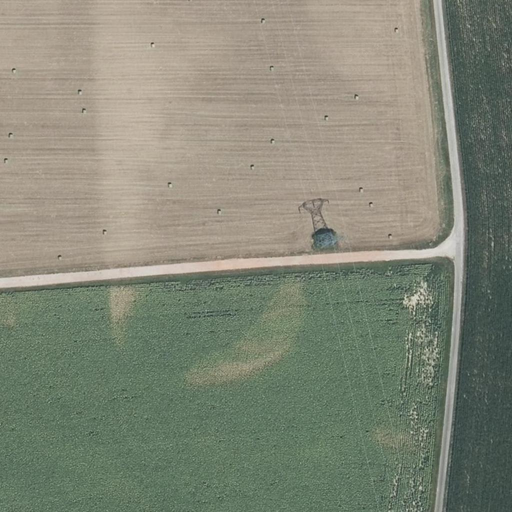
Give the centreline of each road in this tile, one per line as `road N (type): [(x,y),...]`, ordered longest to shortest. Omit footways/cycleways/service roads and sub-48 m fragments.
road 1 (unclassified): [(438,511),(458,248),(437,0)]
road 2 (track): [(0,282),(458,248)]
